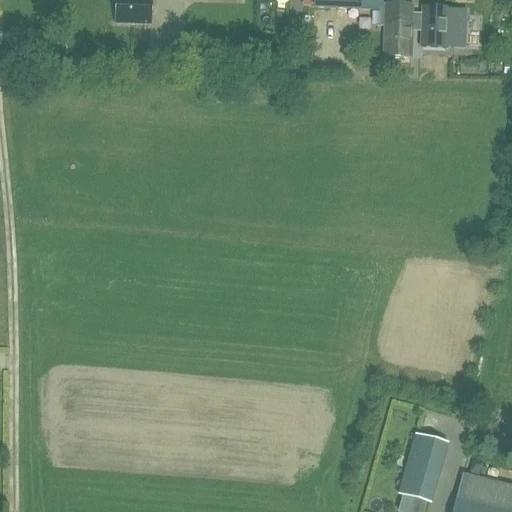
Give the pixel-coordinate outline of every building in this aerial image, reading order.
[(114,0),(114,23),(149,24),(150,0),(114,0)] [(313,0),(313,8),(380,11),(380,0),(313,0)] [(407,59),(408,31),(409,15),(410,6),(382,5),(381,12),(377,12),(377,26),(382,26),(381,58),(407,59)] [(409,15),(408,31),(419,31),(419,49),(443,50),(443,47),(463,47),(465,11),(445,11),(420,9),(420,15),(409,15)] [(441,442),(415,434),(397,495),(422,502),(441,442)] [(511,511),(511,487),(461,475),(451,511),(511,511)]
